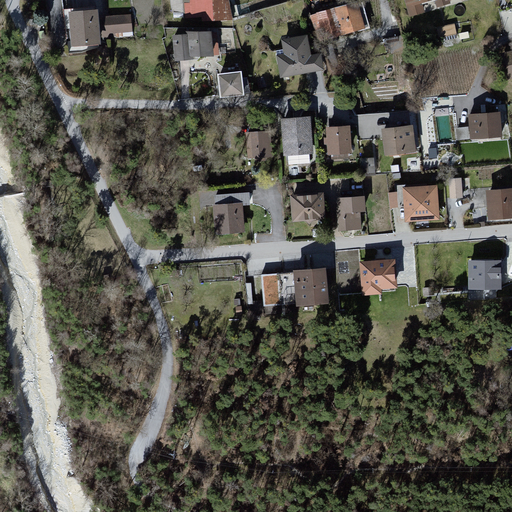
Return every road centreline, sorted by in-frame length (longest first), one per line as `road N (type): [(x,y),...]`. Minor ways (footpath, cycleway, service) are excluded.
road 1 (residential): [(511,227),(140,258)]
road 2 (residential): [(410,116),(356,120),(310,103),(61,102)]
road 3 (residential): [(140,258),(169,358),(136,451)]
road 4 (residential): [(140,258),(61,102)]
